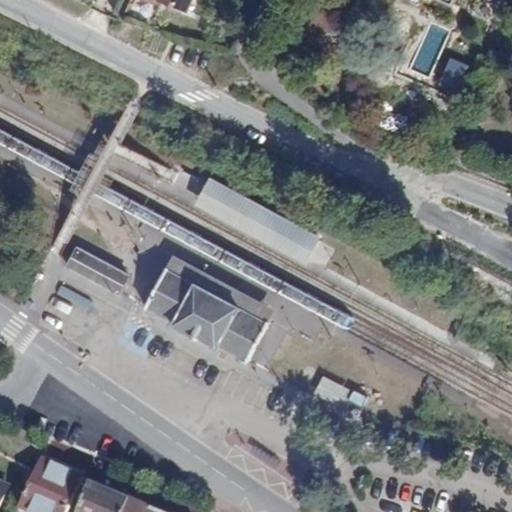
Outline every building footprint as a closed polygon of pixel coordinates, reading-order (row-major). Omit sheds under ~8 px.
[(165,0),(187,9),(190,0),(165,0)] [(424,0),(450,11),(454,0),(424,0)] [(227,185),(209,175),(203,185),(195,201),(306,262),(315,246),(321,236),(302,226),(227,185)] [(130,275),(78,248),(69,264),(121,292),(130,275)] [(213,292),(267,321),(274,308),(175,254),(168,268),(213,292)] [(213,292),(168,268),(147,306),(175,321),(174,323),(197,336),(218,347),(220,345),(247,359),(267,321),(213,292)] [(350,387),(323,374),(315,390),(341,403),(350,387)] [(32,511),(68,511),(83,478),(41,460),(36,471),(21,507),(32,511)] [(364,500),(389,511),(443,511),(376,477),(364,500)] [(0,507),(10,484),(0,479),(0,507)] [(126,511),(132,499),(93,482),(81,511),(126,511)] [(162,511),(132,499),(126,511),(162,511)]
